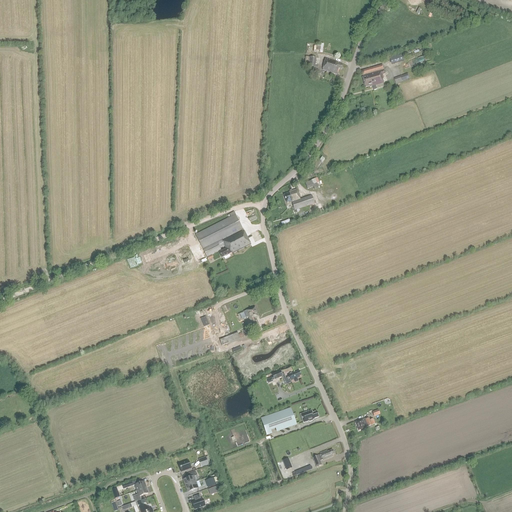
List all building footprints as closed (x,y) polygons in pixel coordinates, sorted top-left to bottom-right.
[(429,55),(425,45),(412,50),(416,60),(429,55)] [(402,54),(390,58),(392,64),(404,61),(402,54)] [(336,63),(337,62),(325,58),(323,65),(324,65),(323,69),(336,74),(338,68),(341,69),(342,65),(336,63)] [(386,74),(383,65),(361,71),(366,88),(370,87),(370,88),(373,87),(374,91),(377,90),(376,86),(384,83),(383,79),(384,79),(383,75),(386,74)] [(318,178),(305,182),(308,189),(314,186),(315,189),(319,187),(318,183),(320,182),(318,178)] [(289,193),(284,195),(287,203),(292,201),(295,210),(315,203),(312,195),(300,199),(297,189),(288,192),(289,193)] [(231,216),(196,235),(207,257),(221,249),(220,247),(225,245),(227,248),(220,252),(222,257),(224,256),(226,259),(231,256),(229,254),(233,252),(233,253),(251,244),(234,211),(229,214),(231,216)] [(162,248),(146,255),(148,260),(164,253),(162,248)] [(247,311),(244,312),(247,318),(249,317),(253,326),(258,324),(257,320),(256,320),(255,318),(259,317),(255,307),(247,310),(247,311)] [(244,315),(235,318),(238,327),(247,325),(244,315)] [(240,339),(237,332),(225,337),(225,338),(220,340),(222,346),(240,339)] [(275,373),(272,374),(273,376),(274,380),(282,377),(283,377),(282,374),(280,371),(275,373)] [(284,374),(282,374),(283,377),(282,377),(283,379),(284,381),(286,380),(288,384),(291,383),(290,381),(294,380),(295,382),(298,381),(297,378),(299,378),(299,376),(301,376),(299,372),(294,374),(294,373),(288,375),(289,377),(286,378),(284,374)] [(290,409),(261,419),(266,434),(272,432),(271,430),(275,428),(276,431),(296,424),(290,409)] [(300,414),(303,423),(309,421),(309,422),(312,421),(313,420),(314,419),(319,417),(317,411),(312,413),(311,411),(300,414)] [(365,419),(355,423),(358,431),(365,428),(375,424),(373,419),(369,420),(369,419),(365,420),(365,419)] [(332,450),(327,452),(327,451),(320,453),(321,455),(318,456),(320,461),(323,460),(323,461),(333,457),(332,455),(334,454),(332,450)] [(320,461),(318,456),(313,458),(317,467),(322,465),(320,461)] [(199,460),(201,467),(208,465),(205,457),(199,460)] [(286,470),(292,468),(288,459),(283,461),(286,470)] [(181,472),(191,468),(188,461),(183,463),(184,463),(179,465),(181,472)] [(197,475),(196,472),(190,474),(191,477),(185,480),(185,481),(184,481),(186,486),(195,482),(193,477),(197,475)] [(208,488),(216,485),(213,478),(206,481),(208,488)] [(135,485),(137,491),(146,487),(144,482),(135,485)] [(195,482),(186,486),(188,490),(189,490),(189,491),(198,488),(195,482)] [(148,493),(146,487),(137,491),(138,494),(133,496),(135,502),(141,500),(140,496),(148,493)] [(192,502),(195,510),(205,506),(202,499),(201,499),(199,495),(193,497),(195,501),(192,502)]
